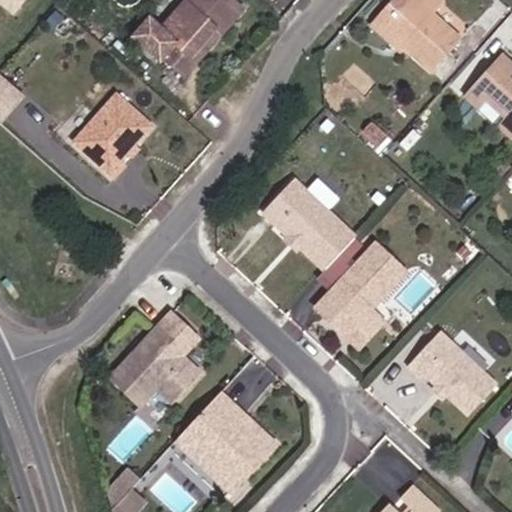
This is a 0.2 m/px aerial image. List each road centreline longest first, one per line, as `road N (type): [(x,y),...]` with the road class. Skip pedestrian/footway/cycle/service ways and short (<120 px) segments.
road 1 (residential): [(167,237),(322,377),(339,405),(332,463),(286,511)]
road 2 (residential): [(335,0),(284,58),(264,125),(167,237)]
road 3 (residential): [(167,237),(75,344),(8,374)]
road 4 (unknown): [(339,405),(394,421),(483,511)]
road 5 (tertiary): [(8,374),(53,511)]
